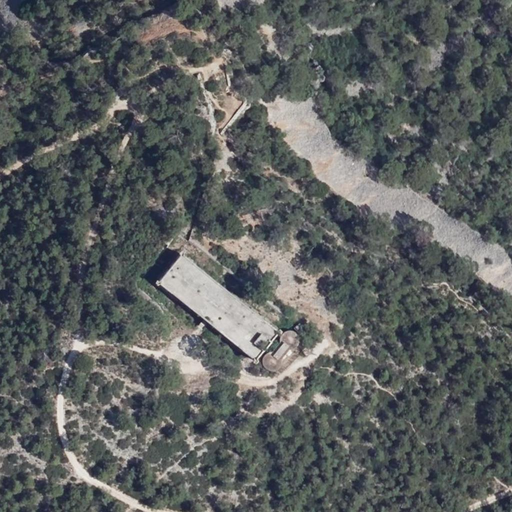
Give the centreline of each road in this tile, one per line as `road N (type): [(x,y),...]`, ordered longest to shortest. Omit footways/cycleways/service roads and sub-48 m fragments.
road 1 (track): [(158,511),(79,467),(63,415),(89,250),(139,119),(137,106),(123,106),(0,174)]
road 2 (track): [(80,340),(136,346),(256,383),(278,380),(324,342)]
